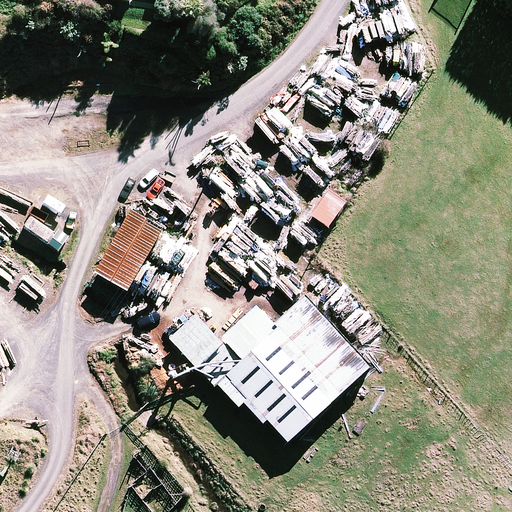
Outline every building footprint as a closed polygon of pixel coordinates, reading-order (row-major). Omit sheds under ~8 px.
[(40,138),(32,112),(15,117),(23,143),(40,138)] [(346,205),(328,193),(312,218),(330,229),(346,205)] [(164,234),(132,215),(97,275),(129,293),(164,234)] [(21,279),(6,258),(0,261),(0,276),(8,288),(21,279)] [(301,287),(270,316),(273,320),(216,374),(239,398),(244,394),(262,413),(267,411),(286,431),(366,357),(301,287)]
